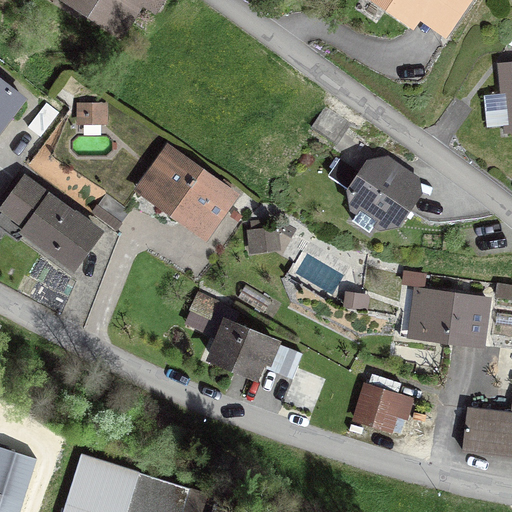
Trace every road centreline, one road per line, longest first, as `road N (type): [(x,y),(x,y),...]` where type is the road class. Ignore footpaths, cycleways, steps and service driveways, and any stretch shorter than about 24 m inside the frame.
road 1 (residential): [(511,491),(421,475),(205,410),(0,298)]
road 2 (residential): [(203,0),(511,213)]
road 3 (unknown): [(511,406),(351,373)]
